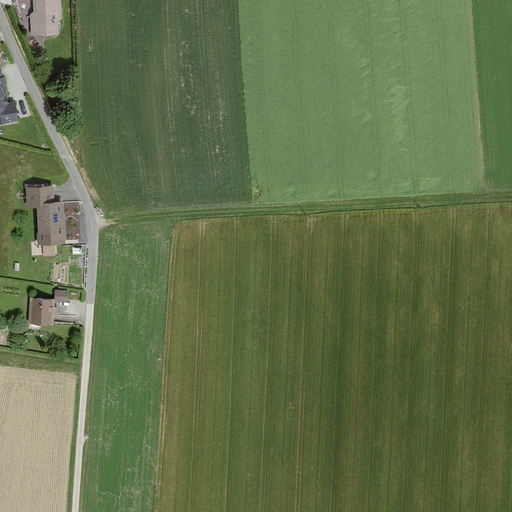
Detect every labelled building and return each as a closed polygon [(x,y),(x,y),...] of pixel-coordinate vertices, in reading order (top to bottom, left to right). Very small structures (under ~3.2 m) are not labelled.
[(17,0),(18,18),(30,18),(29,0),(17,0)] [(36,0),(37,12),(30,12),(31,34),(62,33),(62,21),(65,21),(63,0),(36,0)] [(0,74),(0,119),(19,116),(16,100),(8,101),(4,74),(2,74),(0,74)] [(55,185),(28,186),(29,205),(40,205),(41,243),(69,243),(68,200),(55,201),(55,185)] [(56,289),(56,297),(60,297),(59,300),(69,301),(69,289),(56,289)] [(59,300),(60,297),(56,297),(32,296),(31,323),(56,323),(56,319),(59,319),(59,300)]
